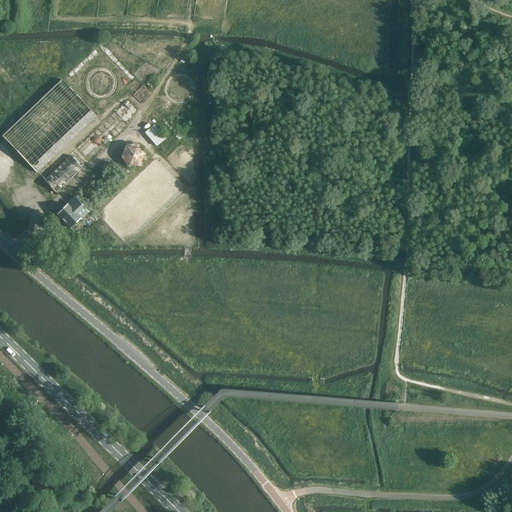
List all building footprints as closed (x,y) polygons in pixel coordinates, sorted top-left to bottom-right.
[(71,78),(102,50),(131,82),(136,78),(103,43),(68,74),(71,78)] [(2,137),(36,173),(96,117),(62,81),(3,136),(2,137)] [(70,156),(44,181),(55,193),(128,126),(132,121),(138,110),(128,101),(69,155),(70,156)] [(145,133),(156,147),(166,139),(154,125),(145,133)] [(145,153),(137,144),(124,146),(120,158),(129,168),(141,166),(145,153)] [(113,159),(120,166),(123,162),(117,156),(113,159)] [(124,178),(110,163),(66,205),(57,214),(70,229),(80,220),(124,178)] [(125,165),(122,168),(128,175),(131,172),(125,165)]
